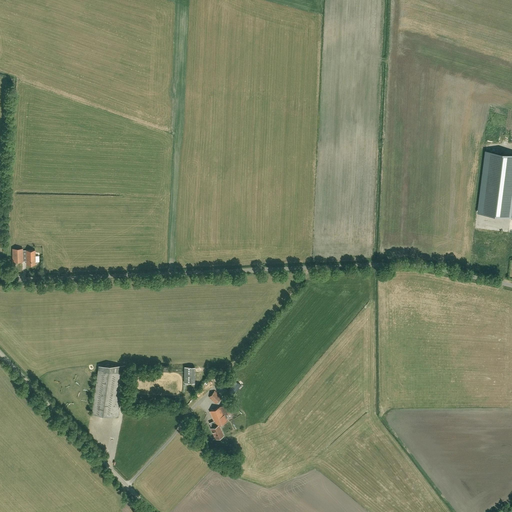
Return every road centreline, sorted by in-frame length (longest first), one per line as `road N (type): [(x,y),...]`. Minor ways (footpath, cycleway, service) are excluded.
road 1 (unclassified): [(511,285),(428,267),(344,266),(0,280)]
road 2 (unclassified): [(149,511),(0,354)]
